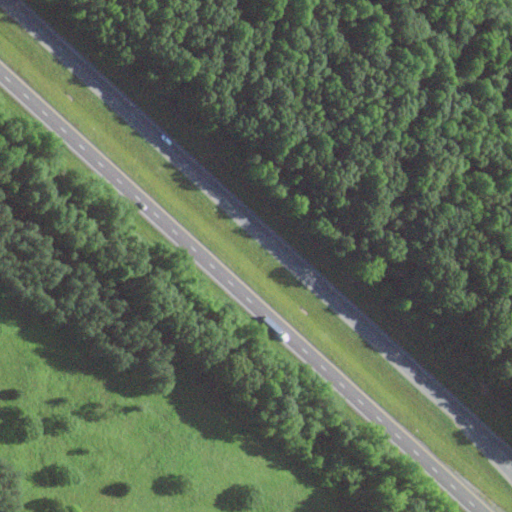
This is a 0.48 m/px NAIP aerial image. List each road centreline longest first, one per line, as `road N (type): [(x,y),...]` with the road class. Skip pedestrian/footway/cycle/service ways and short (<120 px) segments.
road 1 (trunk): [(511,453),(13,0)]
road 2 (trunk): [(0,73),(481,511)]
